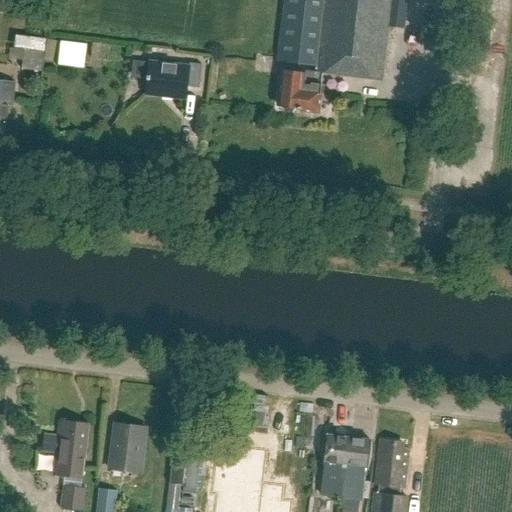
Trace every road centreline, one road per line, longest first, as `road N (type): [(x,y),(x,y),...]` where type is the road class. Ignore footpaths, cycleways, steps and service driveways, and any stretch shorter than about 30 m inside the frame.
road 1 (unclassified): [(511,414),(0,352)]
road 2 (tertiary): [(511,255),(0,194)]
